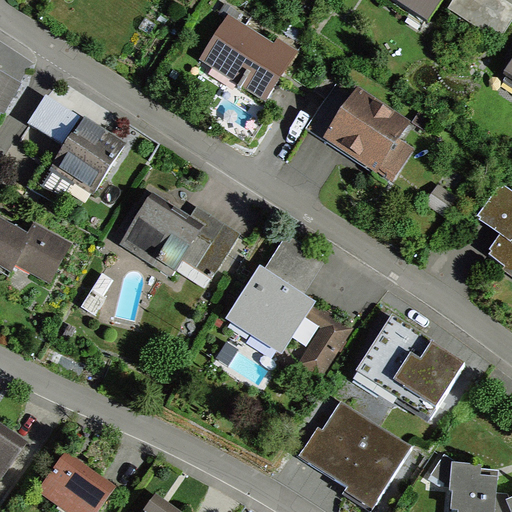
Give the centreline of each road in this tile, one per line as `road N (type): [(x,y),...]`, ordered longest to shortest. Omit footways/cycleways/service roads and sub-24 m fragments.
road 1 (residential): [(0,14),(511,356)]
road 2 (residential): [(0,363),(212,459),(300,511)]
